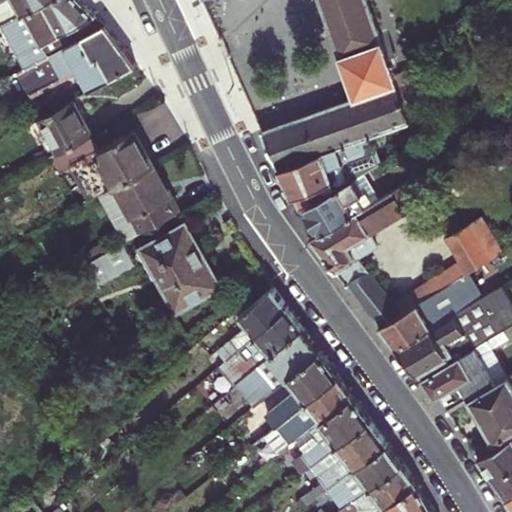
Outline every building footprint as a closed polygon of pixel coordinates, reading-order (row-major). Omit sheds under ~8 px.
[(44,0),(0,0),(0,14),(2,13),(6,21),(44,0)] [(16,48),(26,66),(105,21),(96,13),(82,0),(44,0),(6,21),(20,46),(16,48)] [(367,0),(320,0),(340,56),(383,41),(367,0)] [(89,88),(136,62),(105,21),(26,66),(19,70),(31,94),(78,67),(89,88)] [(340,56),(354,96),(408,78),(405,71),(394,75),(383,41),(340,56)] [(421,60),(425,72),(432,70),(428,58),(421,60)] [(405,71),(408,78),(419,74),(417,67),(405,71)] [(354,96),(262,129),(279,166),(373,134),(411,121),(399,88),(419,81),(422,80),(419,74),(408,78),(354,96)] [(399,88),(411,121),(430,114),(419,81),(399,88)] [(58,151),(92,132),(74,98),(40,117),(58,151)] [(32,121),(35,127),(50,155),(52,154),(58,151),(40,117),(32,121)] [(62,171),(72,164),(91,197),(101,192),(154,162),(136,128),(101,147),(92,132),(58,151),(52,154),(62,171)] [(279,166),(299,210),(305,206),(351,179),(361,173),(364,171),(382,161),(373,134),(279,166)] [(452,154),(434,165),(439,172),(457,162),(452,154)] [(101,192),(127,240),(180,210),(154,162),(101,192)] [(305,206),(321,231),(379,197),(364,171),(361,173),(351,179),(305,206)] [(372,231),(423,202),(409,180),(379,197),(321,231),(312,237),(355,293),(378,280),(360,256),(379,244),(372,231)] [(502,252),(481,216),(446,236),(460,260),(468,272),(502,252)] [(183,305),(220,284),(208,263),(198,268),(187,247),(196,242),(186,224),(145,246),(168,287),(172,285),(183,305)] [(110,249),(86,262),(98,283),(135,262),(124,241),(110,249)] [(82,255),(86,262),(110,249),(106,242),(82,255)] [(198,268),(208,263),(196,242),(187,247),(198,268)] [(431,294),(468,272),(460,260),(394,301),(402,311),(431,294)] [(372,315),(394,301),(378,280),(355,293),(372,315)] [(397,346),(422,377),(511,324),(511,298),(503,283),(478,298),(432,324),(397,346)] [(288,306),(274,285),(238,316),(246,326),(228,342),(229,342),(237,351),(288,306)] [(379,324),(397,346),(432,324),(478,298),(472,287),(439,307),(431,294),(402,311),(379,324)] [(372,315),(379,324),(402,311),(394,301),(372,315)] [(226,361),(220,366),(236,384),(237,383),(304,326),(288,306),(237,351),(226,361)] [(511,339),(511,338),(511,324),(422,377),(436,396),(461,382),(470,397),(495,382),(480,355),(510,337),(511,339)] [(304,326),(237,383),(255,405),(288,378),(322,351),(304,326)] [(225,360),(226,361),(237,351),(229,342),(218,352),(225,360)] [(217,351),(191,373),(199,383),(225,360),(218,352),(217,351)] [(340,375),(322,351),(288,378),(297,388),(267,412),(270,415),(277,424),(340,375)] [(470,397),(496,441),(511,431),(511,372),(495,382),(470,397)] [(312,429),(355,395),(340,375),(277,424),(266,433),(281,453),(312,429)] [(169,400),(164,394),(149,407),(156,416),(171,403),(169,400)] [(355,395),(312,429),(321,439),(304,453),(301,449),(284,462),(296,477),(305,470),(372,419),(355,395)] [(156,416),(149,407),(148,406),(143,410),(151,420),(156,416)] [(258,424),(266,433),(277,424),(270,415),(258,424)] [(389,442),(372,419),(305,470),(315,485),(303,497),(308,503),(317,496),(389,442)] [(93,437),(100,445),(111,435),(104,427),(93,437)] [(511,436),(478,457),(494,479),(511,467),(511,436)] [(343,508),(404,462),(389,442),(317,496),(323,504),(334,495),(343,508)] [(378,511),(419,482),(404,462),(343,508),(337,511),(378,511)] [(511,467),(494,479),(507,498),(511,494),(511,467)] [(89,479),(84,474),(57,496),(62,502),(89,479)] [(420,511),(431,504),(419,482),(378,511),(420,511)]
